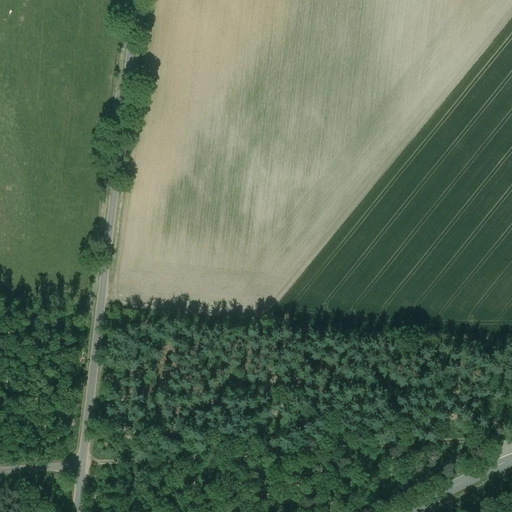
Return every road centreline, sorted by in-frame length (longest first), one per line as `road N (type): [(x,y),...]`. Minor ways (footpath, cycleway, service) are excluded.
road 1 (unclassified): [(74,511),(142,0)]
road 2 (track): [(511,436),(80,461)]
